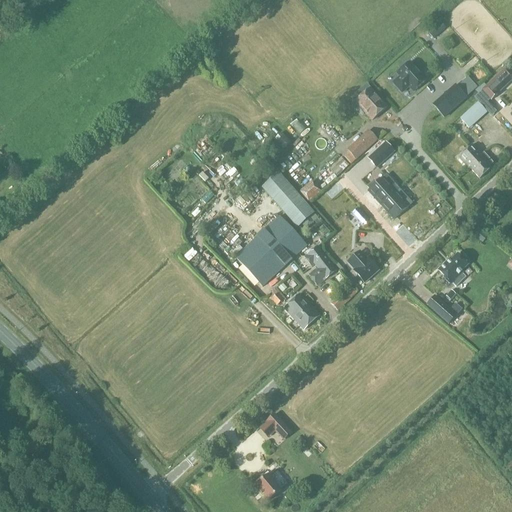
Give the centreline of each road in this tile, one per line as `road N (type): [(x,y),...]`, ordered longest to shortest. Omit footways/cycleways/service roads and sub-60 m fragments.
road 1 (unclassified): [(147,497),(511,166)]
road 2 (track): [(323,511),(511,337)]
road 3 (primary): [(147,497),(0,334)]
road 4 (track): [(0,369),(117,511)]
